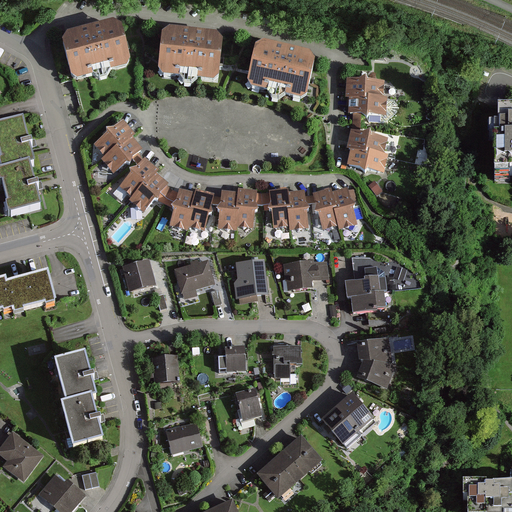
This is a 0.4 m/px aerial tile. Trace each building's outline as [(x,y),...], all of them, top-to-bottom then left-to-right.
[(67,40),(76,79),(135,64),(125,25),(67,40)] [(169,33),(164,72),(221,80),(226,41),(169,33)] [(263,45),(253,86),(308,99),(318,59),(263,45)] [(370,55),(369,63),(381,64),(382,56),(370,55)] [(386,83),(352,82),(352,96),(386,98),(386,83)] [(388,100),(355,98),(355,113),(387,114),(388,100)] [(367,115),(357,114),(357,130),(366,131),(367,115)] [(511,121),(495,122),(495,137),(485,137),(485,150),(490,150),(491,193),(506,193),(506,187),(511,187),(511,121)] [(137,135),(125,122),(98,145),(109,158),(134,138),(137,135)] [(24,124),(0,130),(0,164),(2,172),(30,164),(35,163),(24,124)] [(357,131),(353,150),(356,150),(373,154),(373,151),(391,155),(394,139),(378,135),(376,131),(369,133),(357,131)] [(117,175),(145,151),(134,138),(109,158),(106,161),(117,175)] [(356,150),(353,166),(390,174),(394,155),(391,155),(373,151),(373,154),(356,150)] [(148,160),(122,188),(136,200),(159,175),(161,172),(148,160)] [(2,172),(0,172),(0,187),(7,214),(41,205),(30,164),(2,172)] [(146,213),(171,186),(159,175),(136,200),(134,203),(146,213)] [(333,192),(316,196),(324,231),(342,226),(334,196),(333,192)] [(360,227),(351,192),(334,196),(342,226),(343,231),(360,227)] [(256,230),(259,195),(243,193),(242,197),(239,228),(256,230)] [(290,193),(273,194),(276,230),(293,229),(290,195),(290,193)] [(311,230),(307,193),(290,195),(293,229),(293,232),(311,230)] [(199,198),(182,194),(174,226),(191,230),(192,228),(199,198)] [(192,228),(207,232),(216,199),(200,195),(199,198),(192,228)] [(242,197),(225,196),(221,231),(239,233),(239,228),(242,197)] [(211,261),(177,271),(186,302),(199,298),(197,291),(218,286),(211,261)] [(152,262),(125,269),(131,293),(158,287),(152,262)] [(272,297),(267,262),(240,266),(242,284),(237,284),(239,301),(272,297)] [(289,284),(290,284),(291,292),(316,290),(315,282),(331,281),(329,264),(287,268),(289,284)] [(59,307),(50,276),(9,287),(16,312),(17,318),(26,315),(25,312),(47,306),(48,309),(59,307)] [(379,277),(364,279),(365,281),(345,283),(347,299),(351,299),(381,295),(379,277)] [(8,282),(0,284),(0,314),(5,313),(6,315),(16,312),(9,287),(8,282)] [(219,291),(213,293),(216,306),(223,304),(219,291)] [(377,309),(386,308),(385,295),(381,295),(351,299),(353,315),(377,312),(377,309)] [(164,296),(157,297),(161,311),(168,310),(164,296)] [(393,337),(360,342),(362,360),(396,363),(393,337)] [(278,378),(291,378),(291,363),(303,363),(303,349),(277,350),(278,378)] [(239,380),(238,375),(250,374),(248,350),(227,351),(228,381),(239,380)] [(91,357),(59,365),(69,406),(101,398),(91,357)] [(183,384),(180,357),(154,360),(156,387),(183,384)] [(366,361),(361,375),(390,388),(400,363),(366,361)] [(257,390),(237,396),(244,422),(264,417),(257,390)] [(378,417),(356,392),(324,420),(346,445),(378,417)] [(96,401),(64,409),(74,450),(106,442),(96,401)] [(173,455),(203,447),(197,425),(167,434),(173,455)] [(4,468),(25,483),(44,457),(13,434),(0,450),(0,455),(9,462),(4,468)] [(324,461),(304,436),(258,474),(278,498),(324,461)] [(100,487),(97,473),(82,477),(86,490),(100,487)] [(40,496),(50,504),(49,505),(58,511),(74,511),(87,497),(68,482),(66,484),(56,476),(40,496)] [(476,511),(511,511),(511,483),(494,484),(494,482),(470,482),(470,498),(476,498),(476,511)] [(239,511),(234,500),(208,511),(239,511)]
